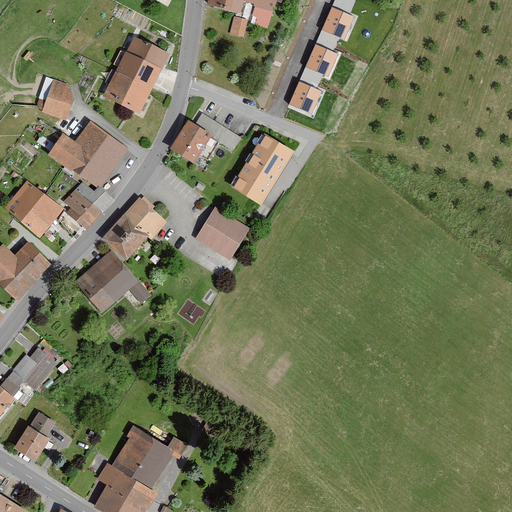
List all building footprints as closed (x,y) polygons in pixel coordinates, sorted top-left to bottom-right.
[(273,0),(218,0),(217,5),(239,11),(242,0),(271,8),(273,0)] [(354,17),(331,7),(322,30),(344,39),(354,17)] [(230,32),(245,36),(249,18),(234,14),(230,32)] [(131,36),(124,51),(158,68),(166,53),(131,36)] [(338,54),(316,45),(306,67),(328,76),(338,54)] [(120,49),(97,95),(136,113),(158,68),(124,51),(120,49)] [(67,84),(50,79),(41,112),(65,119),(70,101),(67,84)] [(322,91),(300,82),(290,104),(312,113),(322,91)] [(202,112),(193,125),(206,133),(232,150),(241,136),(202,112)] [(59,133),(44,154),(93,187),(96,190),(98,188),(126,146),(87,119),(71,142),(59,133)] [(193,125),(183,120),(166,148),(189,162),(206,133),(193,125)] [(293,152),(264,134),(232,187),(261,205),(293,152)] [(58,206),(25,179),(1,209),(35,235),(58,206)] [(80,181),(61,201),(87,226),(111,201),(98,188),(96,190),(93,187),(90,190),(80,181)] [(136,198),(99,237),(123,259),(160,220),(136,198)] [(212,207),(193,237),(227,258),(246,228),(212,207)] [(0,284),(13,297),(48,262),(25,240),(13,252),(0,239),(0,284)] [(105,248),(70,280),(100,313),(124,291),(138,305),(149,296),(105,248)] [(27,354),(12,373),(35,391),(57,362),(37,346),(30,356),(27,354)] [(0,411),(11,399),(0,389),(0,411)] [(39,412),(29,427),(43,437),(53,422),(39,412)] [(24,424),(10,447),(32,460),(46,437),(43,437),(29,427),(24,424)] [(137,428),(115,464),(151,485),(172,451),(180,455),(187,444),(172,435),(166,445),(137,428)] [(108,460),(97,478),(106,483),(93,505),(104,511),(146,511),(160,490),(151,485),(115,464),(108,460)] [(27,511),(28,511),(0,495),(0,511),(27,511)]
